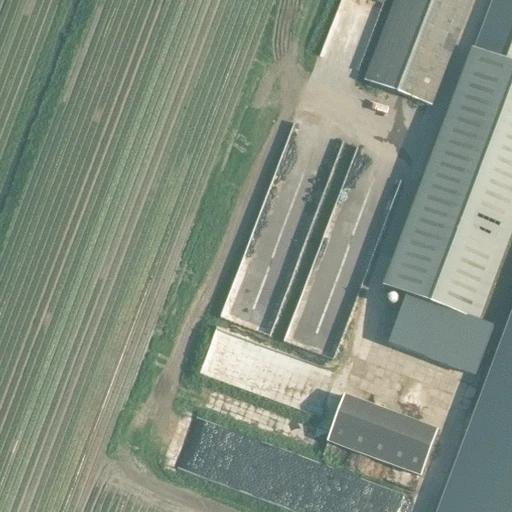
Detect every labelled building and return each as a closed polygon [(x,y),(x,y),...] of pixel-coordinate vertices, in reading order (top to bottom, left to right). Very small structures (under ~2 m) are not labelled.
[(395,0),(365,81),(434,107),(473,0),(395,0)] [(511,0),(494,0),(476,50),(511,64),(511,0)] [(473,49),(384,286),(409,296),(480,323),(511,237),(511,64),(476,50),(473,49)] [(263,329),(294,340),(330,240),(299,229),(263,329)] [(409,296),(391,344),(479,378),(498,329),(480,323),(409,296)] [(309,371),(315,354),(229,320),(223,337),(219,335),(215,344),(221,347),(217,358),(257,374),(263,358),(277,364),(272,376),(310,391),(317,374),(309,371)] [(443,511),(511,511),(511,328),(461,465),(443,511)] [(350,388),(334,436),(428,466),(443,418),(350,388)]
